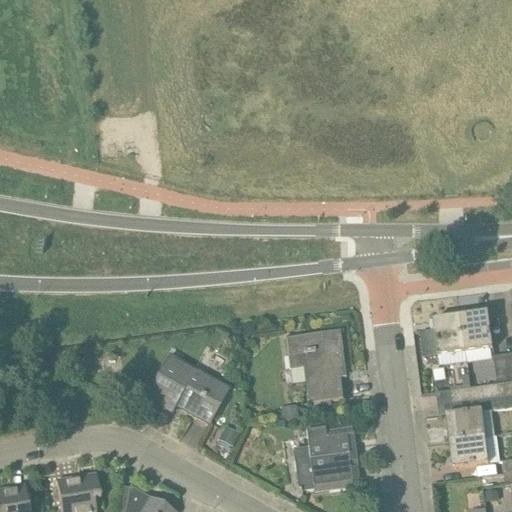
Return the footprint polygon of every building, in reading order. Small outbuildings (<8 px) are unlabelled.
[(460,319),(465,355),(493,351),(488,315),(460,319)] [(438,358),(465,355),(460,319),(434,322),(438,358)] [(302,370),(307,406),(342,402),(337,365),(343,364),(339,334),(285,341),(289,371),(302,370)] [(497,388),(509,387),(505,357),(493,358),(497,388)] [(171,415),(175,408),(208,427),(228,392),(170,359),(146,401),(171,415)] [(470,379),(463,379),(464,391),(471,391),(470,379)] [(452,406),(511,398),(511,386),(509,387),(497,388),(451,394),(452,406)] [(454,417),(482,415),(511,410),(511,398),(452,406),(454,417)] [(280,409),(282,424),(298,422),(296,406),(280,409)] [(450,445),(485,440),(482,415),(454,417),(446,418),(450,445)] [(240,436),(224,428),(217,443),(233,450),(240,436)] [(307,449),(292,450),(297,491),(295,491),(296,499),(301,498),(301,494),(313,493),(313,496),(352,491),(348,465),(355,464),(351,432),(325,435),(324,431),(305,434),(307,449)] [(453,471),(489,467),(485,440),(450,445),(453,471)] [(503,476),(511,475),(511,462),(502,463),(503,476)] [(505,489),(510,488),(511,487),(511,475),(503,476),(505,489)] [(95,511),(101,510),(95,477),(56,483),(60,511),(95,511)] [(0,511),(28,511),(24,488),(0,492),(0,511)] [(169,511),(149,500),(129,488),(124,511),(169,511)] [(498,493),(486,495),(487,505),(499,503),(498,493)]
